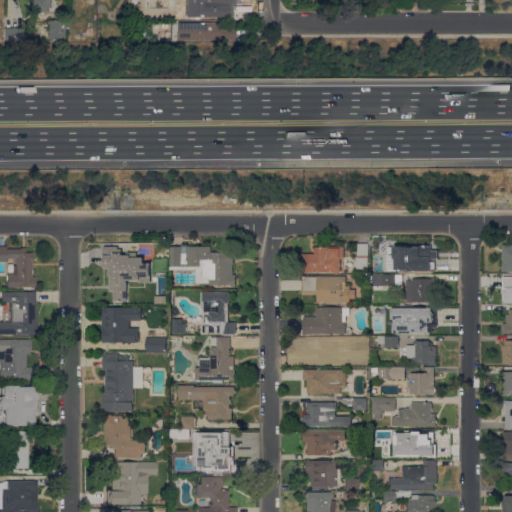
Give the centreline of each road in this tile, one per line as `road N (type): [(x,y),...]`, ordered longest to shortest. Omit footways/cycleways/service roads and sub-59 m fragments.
road 1 (motorway): [(0,143),(511,139)]
road 2 (residential): [(511,222),(0,223)]
road 3 (motorway): [(511,102),(0,103)]
road 4 (residential): [(470,511),(468,223)]
road 5 (residential): [(69,511),(68,223)]
road 6 (residential): [(269,511),(269,223)]
road 7 (residential): [(511,21),(272,19)]
